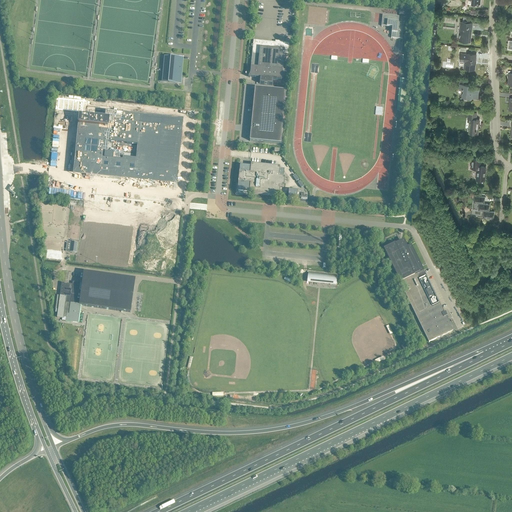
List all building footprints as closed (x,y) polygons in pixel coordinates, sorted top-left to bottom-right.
[(399,17),(382,16),(381,27),(392,28),(391,39),(402,40),(404,23),(398,23),(399,17)] [(478,29),(479,23),(460,21),(460,27),(461,27),(459,40),(470,42),(471,36),(470,35),(471,28),(478,29)] [(282,81),(284,55),(288,55),(289,44),(280,43),(280,44),(279,44),(279,43),(277,43),(253,41),(250,78),(260,79),(259,85),(273,86),(273,81),(282,81)] [(475,70),(476,55),(466,53),(466,54),(461,53),(460,61),(465,62),(465,68),(475,70)] [(180,78),(182,60),(182,59),(171,58),(171,59),(167,58),(164,82),(169,83),(175,83),(180,84),(180,78)] [(476,98),(477,90),(470,89),(470,85),(458,83),(458,88),(463,89),(462,97),(476,98)] [(255,89),(250,142),(281,145),(286,92),(255,89)] [(87,113),(88,102),(59,99),(58,110),(87,113)] [(473,115),(473,112),(469,112),(468,122),(472,122),(470,133),(478,134),(480,120),(476,119),(476,116),(473,115)] [(80,119),(75,166),(87,167),(86,177),(121,180),(121,175),(129,175),(129,179),(134,180),(134,176),(177,180),(182,122),(106,114),(106,121),(80,119)] [(471,166),(471,168),(477,169),(476,180),(485,181),(485,174),(484,174),(485,172),(486,167),(481,166),(482,159),(472,158),(471,166)] [(248,168),(246,168),(246,167),(244,167),(244,168),(242,167),(242,168),(241,168),(240,172),(241,172),(240,173),(239,173),(238,183),(239,184),(239,185),(238,191),(238,192),(239,192),(247,193),(249,193),(249,194),(279,197),(280,190),(279,190),(279,188),(284,188),(285,178),(282,178),(283,176),(283,173),(283,172),(282,172),(280,171),(280,172),(280,168),(251,165),(250,169),(248,168)] [(289,191),(288,198),(297,199),(298,192),(289,191)] [(494,219),(495,212),(489,211),(490,204),(485,204),(485,197),(474,195),(474,203),(479,203),(478,210),(484,211),(483,218),(494,219)] [(453,331),(424,271),(411,245),(406,247),(403,242),(402,242),(400,241),(400,243),(396,245),(395,244),(383,249),(400,283),(429,343),(453,331)] [(337,275),(308,272),(307,281),(336,284),(337,275)] [(135,281),(84,274),(83,284),(73,283),(73,285),(71,285),(70,285),(67,284),(62,284),(60,296),(58,296),(56,310),(58,310),(57,318),(64,319),(64,318),(66,318),(66,322),(72,323),(77,323),(79,312),(80,313),(81,306),(130,313),(135,281)]
